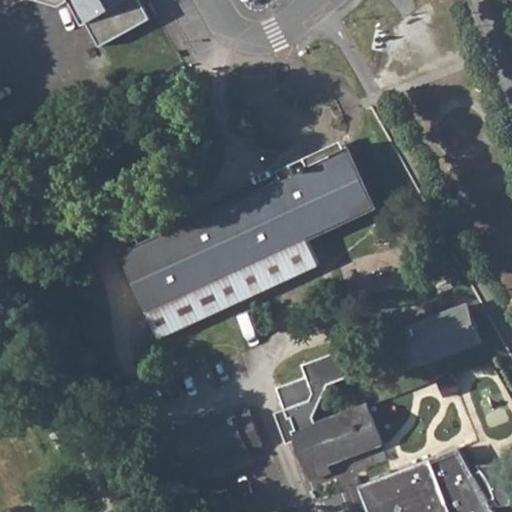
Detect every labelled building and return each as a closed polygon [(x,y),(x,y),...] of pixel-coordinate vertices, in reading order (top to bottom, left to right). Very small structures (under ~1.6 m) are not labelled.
[(101,49),(152,22),(140,0),(67,0),(69,2),(82,27),(88,24),(101,49)] [(122,254),(122,256),(147,310),(159,337),(227,306),(215,279),(306,238),(375,206),(350,151),(122,254)] [(306,238),(215,279),(227,306),(318,265),(306,238)] [(66,316),(68,316),(71,315),(73,312),(73,308),(71,305),(67,304),(63,305),(61,308),(60,311),(62,315),(66,316)] [(410,330),(397,335),(409,367),(423,362),(423,364),(481,342),(466,304),(409,326),(410,330)] [(382,444),(367,405),(317,424),(315,418),(329,385),(351,376),(341,350),(302,365),(307,377),(277,389),(289,420),(293,419),(298,431),(293,433),(311,480),(330,473),(327,465),(382,444)] [(233,414),(177,435),(191,471),(247,451),(246,448),(260,444),(248,411),(234,416),(233,414)] [(460,450),(361,488),(370,511),(494,511),(490,503),(497,500),(501,508),(511,507),(511,465),(480,466),(484,471),(475,476),(460,450)]
